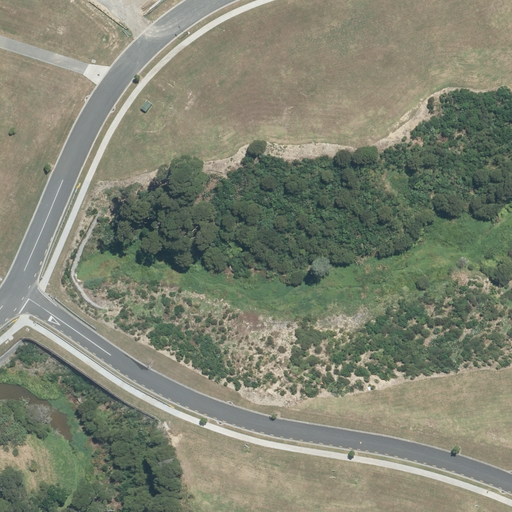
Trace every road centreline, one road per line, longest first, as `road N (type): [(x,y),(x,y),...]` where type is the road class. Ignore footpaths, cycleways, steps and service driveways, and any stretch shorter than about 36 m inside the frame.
road 1 (residential): [(13,289),(164,387),(203,403),(511,482)]
road 2 (residential): [(13,289),(114,79)]
road 3 (residential): [(114,79),(209,0)]
